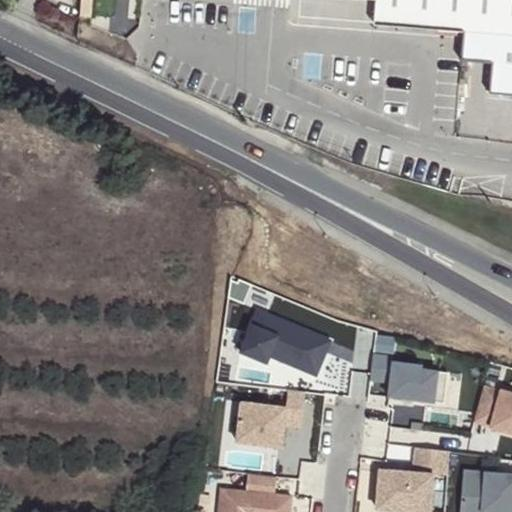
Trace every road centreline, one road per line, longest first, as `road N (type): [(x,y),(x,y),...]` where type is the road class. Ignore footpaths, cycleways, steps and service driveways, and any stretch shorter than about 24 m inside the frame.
road 1 (primary): [(0,36),(336,200)]
road 2 (primary): [(336,200),(511,316)]
road 3 (primary): [(511,279),(336,200)]
